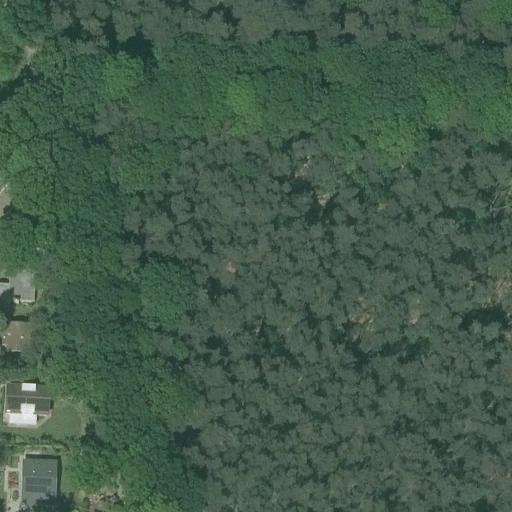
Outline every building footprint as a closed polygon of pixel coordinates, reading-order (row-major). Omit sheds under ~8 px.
[(0,193),(11,182),(0,171),(0,193)] [(33,305),(34,284),(51,279),(45,261),(35,263),(27,263),(17,273),(8,273),(7,287),(0,286),(0,303),(6,304),(12,304),(12,306),(17,306),(17,304),(33,305)] [(9,347),(9,354),(30,355),(31,328),(2,327),(1,347),(9,347)] [(0,425),(28,427),(29,418),(45,419),(47,393),(32,392),(33,389),(3,387),(2,419),(0,418),(0,425)] [(55,389),(55,402),(72,402),(72,389),(55,389)] [(22,465),(21,491),(20,511),(40,511),(53,511),(54,466),(22,465)]
